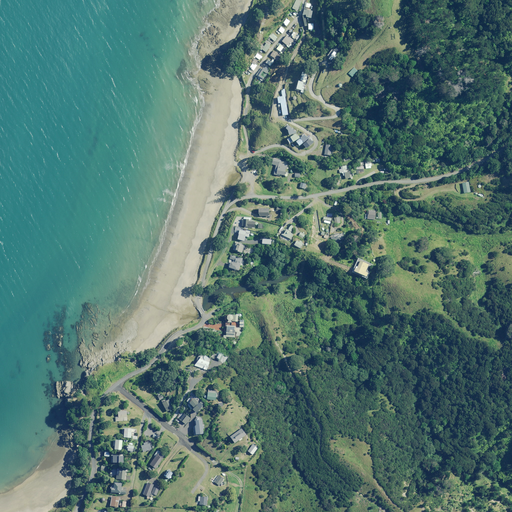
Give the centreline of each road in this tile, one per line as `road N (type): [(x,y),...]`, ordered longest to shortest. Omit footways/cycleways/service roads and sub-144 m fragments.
road 1 (unclassified): [(247,194),(428,177),(511,140)]
road 2 (unclassified): [(113,383),(146,363),(171,334),(201,320),(197,295),(217,217),(247,194)]
road 3 (unclassified): [(247,194),(247,89),(297,13)]
road 4 (unclassified): [(76,511),(89,474),(93,407),(113,383)]
